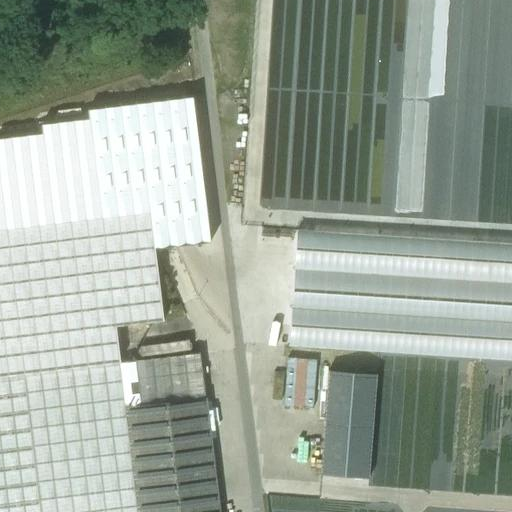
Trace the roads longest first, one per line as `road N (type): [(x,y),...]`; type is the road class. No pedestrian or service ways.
road 1 (unclassified): [(197,0),(257,511)]
road 2 (track): [(0,128),(204,62)]
